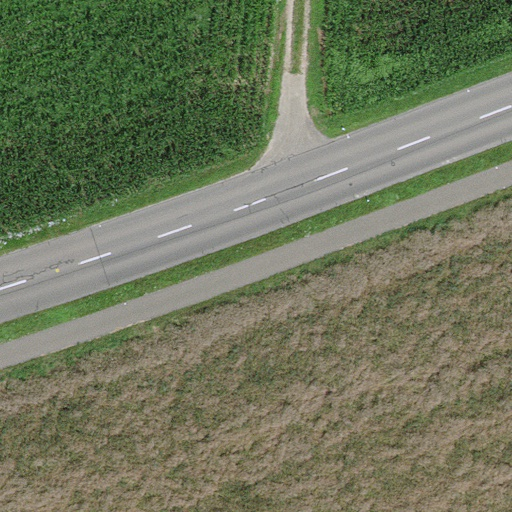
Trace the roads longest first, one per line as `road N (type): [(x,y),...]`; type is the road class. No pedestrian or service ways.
road 1 (tertiary): [(511,102),(276,193),(0,275)]
road 2 (track): [(276,193),(293,0)]
